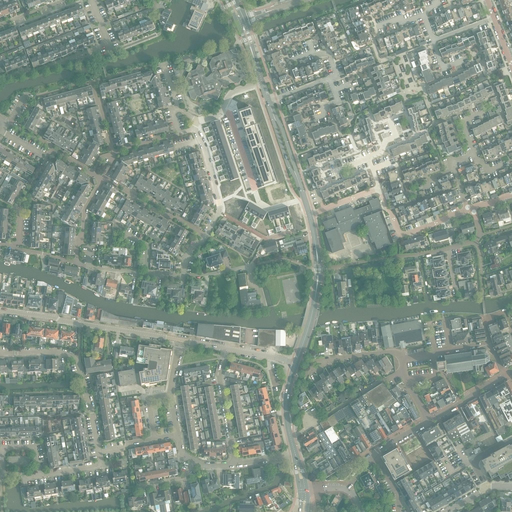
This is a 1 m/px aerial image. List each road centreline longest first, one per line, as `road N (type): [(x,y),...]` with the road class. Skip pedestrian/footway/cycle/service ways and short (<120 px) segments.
road 1 (residential): [(100,464),(75,358),(0,353)]
road 2 (tertiary): [(181,340),(0,310)]
road 3 (tertiary): [(294,365),(317,286),(309,215)]
road 4 (residential): [(0,477),(3,448),(34,447),(39,475),(100,464)]
road 5 (residential): [(221,108),(258,200),(268,208),(304,199)]
road 6 (residential): [(322,269),(447,248)]
road 7 (residential): [(380,190),(400,233),(469,208)]
